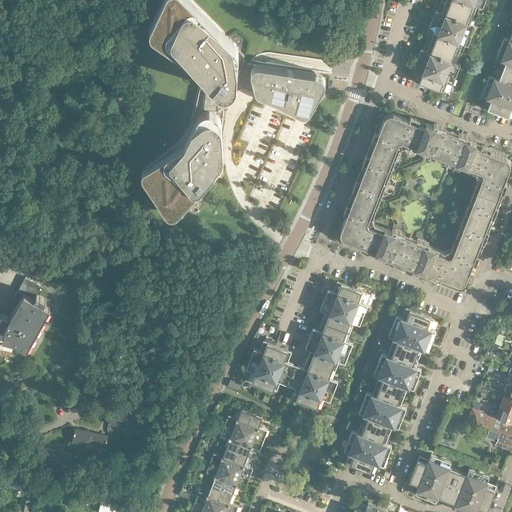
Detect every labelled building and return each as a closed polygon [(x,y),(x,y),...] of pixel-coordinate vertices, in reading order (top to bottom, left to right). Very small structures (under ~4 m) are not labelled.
[(192,91),(135,160),(144,176),(155,192),(180,228),(260,137),(264,134),(295,142),(309,95),(315,84),(316,79),(312,75),(309,75),(307,73),(307,71),(309,58),(272,51),(261,53),(257,54),(254,57),(199,0),(162,0),(153,21),(151,25),(151,28),(152,31),(141,41),(192,91)] [(441,0),(440,3),(476,15),(479,7),(482,7),(484,0),(441,0)] [(429,30),(426,39),(461,53),(465,44),(467,45),(475,25),(473,24),(476,15),(440,3),(437,10),(435,9),(427,29),(429,30)] [(501,59),(498,68),(511,73),(511,30),(509,39),(503,37),(496,57),(501,59)] [(419,70),(416,79),(444,91),(448,81),(453,83),(461,63),(458,62),(461,53),(426,39),(422,48),(420,47),(413,67),(419,70)] [(488,108),(497,112),(508,116),(511,107),(511,73),(498,68),(495,76),(490,75),(482,95),(492,98),(488,108)] [(436,126),(411,116),(410,119),(394,113),(392,118),(389,119),(385,117),(379,133),(375,132),(363,163),(366,164),(359,182),(356,181),(344,212),(347,214),(341,229),(345,231),(347,234),(345,239),(361,245),(359,248),(390,260),(392,257),(394,258),(405,262),(410,264),(408,267),(422,273),(433,277),(440,280),(441,277),(457,283),(459,278),(462,277),(466,279),(472,263),(476,264),(478,258),(488,233),(484,232),(488,223),(491,224),(492,224),(488,222),(492,214),(495,215),(507,183),(504,182),(510,166),(506,165),(505,164),(504,162),(506,157),(490,151),(492,147),(485,145),(467,138),(468,135),(462,133),(459,139),(454,137),(441,132),(444,126),(442,125),(437,123),(436,126)] [(318,161),(309,157),(307,163),(316,167),(318,161)] [(17,268),(24,270),(26,261),(19,259),(17,268)] [(0,338),(3,339),(16,342),(27,349),(50,307),(37,299),(43,286),(25,276),(13,298),(19,301),(10,317),(9,317),(9,316),(0,314),(0,338)] [(328,311),(325,320),(346,329),(350,319),(359,323),(367,303),(366,292),(365,292),(337,281),(333,290),(327,288),(319,308),(328,311)] [(397,339),(394,347),(419,357),(422,348),(428,350),(435,330),(430,328),(434,318),(404,307),(401,317),(395,315),(387,335),(397,339)] [(309,348),(306,357),(331,367),(335,358),(344,362),(352,342),(342,338),(346,329),(325,320),(321,330),(312,326),(304,346),(309,348)] [(498,332),(494,342),(499,344),(501,345),(505,336),(498,332)] [(291,350),(275,344),(274,343),(275,340),(266,336),(265,340),(263,339),(259,348),(253,346),(245,367),(251,369),(247,379),(271,388),(275,379),(285,383),(293,362),(288,360),(291,350)] [(499,344),(494,342),(491,348),(496,351),(499,344)] [(382,376),(379,386),(400,394),(403,385),(413,389),(421,368),(415,366),(419,357),(394,347),(390,356),(381,353),(373,373),(382,376)] [(297,364),(289,384),(299,388),(295,397),(320,407),(324,397),(329,400),(337,380),(328,376),(331,367),(306,357),(302,366),(297,364)] [(367,415),(364,424),(389,434),(393,425),(398,427),(406,407),(396,403),(400,394),(379,386),(375,395),(366,391),(358,411),(367,415)] [(500,398),(498,404),(501,405),(511,409),(511,395),(505,393),(504,395),(499,393),(497,397),(500,398)] [(412,403),(416,405),(420,396),(415,394),(412,403)] [(494,414),(493,415),(511,421),(511,409),(501,405),(499,409),(496,408),(494,414)] [(511,421),(493,415),(472,407),(467,420),(481,426),(478,435),(484,437),(485,436),(493,439),(492,441),(511,449),(511,445),(511,437),(511,438),(511,436),(511,421)] [(127,413),(111,409),(108,422),(124,426),(127,413)] [(227,415),(223,425),(243,433),(250,413),(240,409),(237,419),(227,415)] [(143,416),(127,413),(124,426),(141,429),(143,416)] [(250,413),(243,433),(262,440),(266,430),(257,427),(261,417),(250,413)] [(345,461),(346,461),(374,472),(378,463),(383,465),(391,445),(386,443),(389,434),(364,424),(360,433),(351,429),(343,449),(349,451),(345,461)] [(243,433),(223,425),(219,435),(229,439),(225,448),(235,451),(243,433)] [(91,431),(75,428),(72,441),(88,444),(91,431)] [(107,435),(91,431),(88,444),(104,448),(107,435)] [(243,433),(235,451),(246,456),(249,447),(258,451),(262,440),(243,433)] [(38,446),(35,458),(52,462),(55,449),(38,446)] [(212,453),(208,463),(228,471),(235,451),(225,448),(222,457),(212,453)] [(55,449),(52,462),(68,465),(71,453),(55,449)] [(235,451),(228,471),(248,479),(252,468),(243,465),(246,456),(235,451)] [(448,467),(451,461),(430,454),(427,463),(417,459),(409,480),(418,484),(415,493),(435,501),(437,495),(456,502),(454,508),(464,511),(474,511),(477,506),(487,510),(495,489),(485,486),(488,476),(469,469),(467,474),(448,467)] [(228,471),(208,463),(204,473),(214,477),(210,486),(221,490),(228,471)] [(228,471),(221,490),(231,494),(235,485),(244,488),(248,479),(228,471)] [(24,477),(15,475),(13,483),(23,485),(24,477)] [(36,480),(27,478),(25,489),(34,490),(36,480)] [(197,491),(193,502),(213,509),(221,490),(210,486),(207,495),(197,491)] [(221,490),(213,509),(220,511),(234,511),(237,506),(228,503),(231,494),(221,490)] [(29,511),(32,500),(21,497),(17,511),(29,511)] [(101,511),(124,511),(126,507),(114,504),(115,500),(102,497),(98,511),(101,511)] [(386,511),(387,509),(367,501),(365,507),(355,503),(351,511),(386,511)] [(211,511),(213,509),(193,502),(189,511),(190,511),(211,511)]
